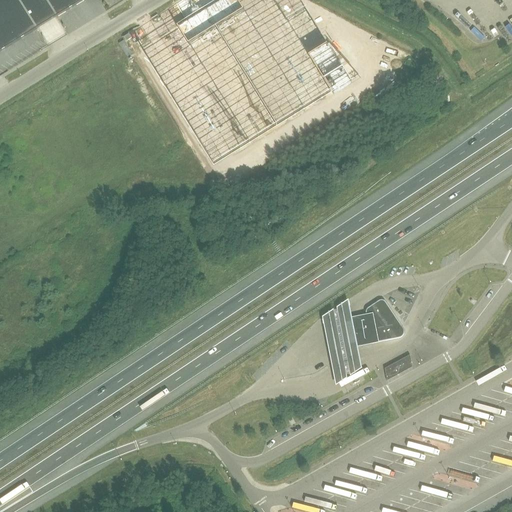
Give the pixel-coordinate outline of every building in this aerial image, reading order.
[(72,9),(73,8),(85,0),(0,0),(0,52),(3,51),(3,52),(3,51),(5,50),(22,39),(22,40),(22,39),(24,38),(25,38),(37,30),(37,31),(39,30),(38,29),(56,18),(57,19),(58,18),(58,17),(70,10),(71,10),(70,9),(72,8),(72,9)] [(178,26),(141,49),(213,165),(331,92),(333,96),(352,84),(350,80),(341,67),(346,62),(339,54),(330,43),(327,45),(305,9),(287,20),(274,0),(222,0),(188,21),(179,27),(178,26)] [(379,301),(367,309),(366,311),(366,312),(366,313),(366,316),(355,318),(361,346),(399,338),(400,338),(401,337),(402,337),(402,336),(403,335),(403,334),(404,333),(404,332),(404,331),(404,330),(403,329),(386,302),(385,302),(384,301),(383,301),(382,300),(381,300),(379,301)] [(355,318),(351,319),(348,302),(322,319),(335,387),(361,370),(357,346),(361,346),(355,318)] [(410,355),(384,369),(386,377),(387,381),(409,370),(413,367),(411,364),(410,355)]
